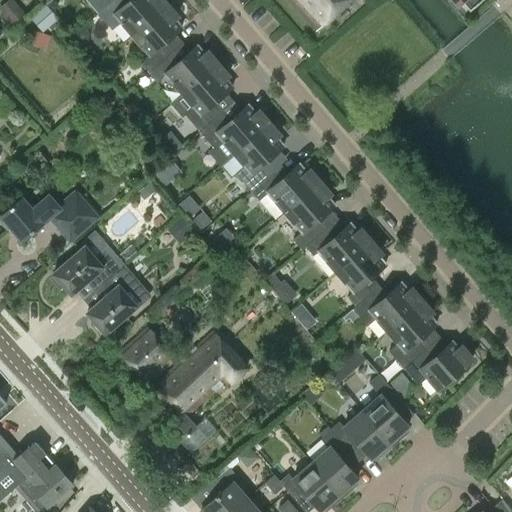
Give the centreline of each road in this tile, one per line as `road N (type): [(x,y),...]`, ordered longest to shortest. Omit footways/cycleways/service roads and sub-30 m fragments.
road 1 (residential): [(217,0),(511,340)]
road 2 (tertiary): [(157,511),(0,337)]
road 3 (residential): [(511,393),(413,492),(413,511)]
